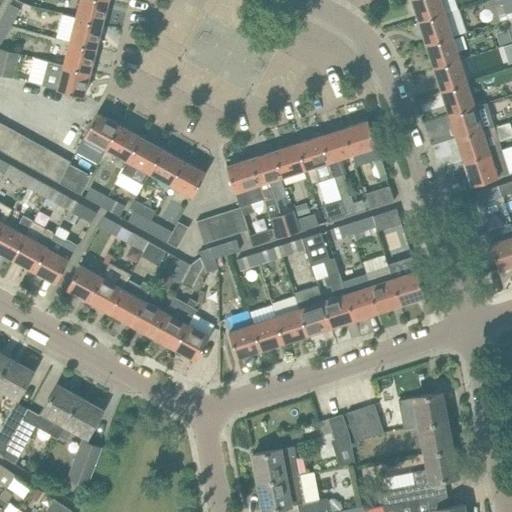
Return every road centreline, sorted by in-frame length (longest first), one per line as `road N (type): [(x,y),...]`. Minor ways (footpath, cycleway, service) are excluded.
road 1 (unknown): [(161,0),(126,86),(212,146),(394,91)]
road 2 (residential): [(471,325),(388,73),(360,30),(310,0)]
road 3 (residential): [(471,325),(201,413)]
road 4 (residential): [(201,413),(0,300)]
road 5 (residential): [(505,511),(471,325)]
